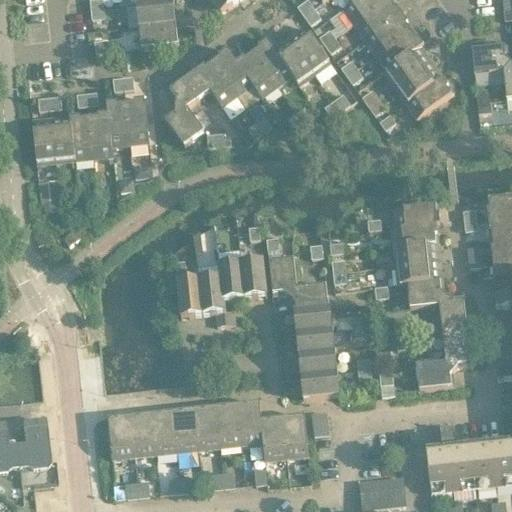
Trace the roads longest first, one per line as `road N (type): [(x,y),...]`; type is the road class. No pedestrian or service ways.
road 1 (residential): [(349,427),(497,412),(484,299),(461,285),(454,218)]
road 2 (tertiary): [(71,415),(60,330),(23,263),(2,125)]
road 3 (residential): [(71,415),(274,395)]
road 4 (residential): [(216,509),(337,497)]
